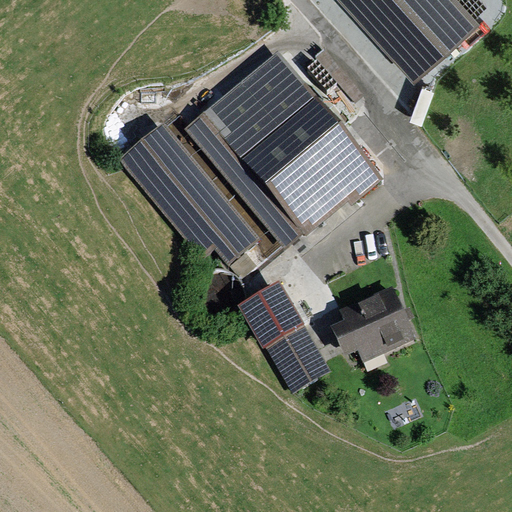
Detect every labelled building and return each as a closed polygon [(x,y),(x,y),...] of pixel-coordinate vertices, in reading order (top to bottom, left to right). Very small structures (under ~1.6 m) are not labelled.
[(340,0),(414,83),(480,24),(459,0),(340,0)] [(361,200),(382,182),(278,57),(187,131),(286,251),(356,194),(361,200)] [(166,127),(123,161),(205,264),(216,255),(229,271),(262,245),(166,127)] [(280,282),(239,305),(263,347),(266,345),(302,324),(304,323),(280,282)] [(358,350),(364,364),(419,340),(408,315),(396,287),(341,310),(345,320),(332,325),(344,356),(358,350)] [(293,394),(329,373),(302,324),(266,345),(293,394)]
